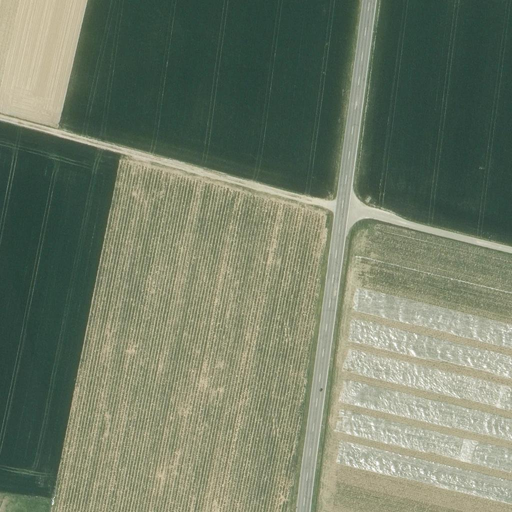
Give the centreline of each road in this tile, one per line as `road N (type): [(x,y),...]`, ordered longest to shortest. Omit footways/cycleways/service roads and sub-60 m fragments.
road 1 (tertiary): [(370,0),(303,511)]
road 2 (track): [(342,211),(0,119)]
road 3 (track): [(342,211),(511,255)]
